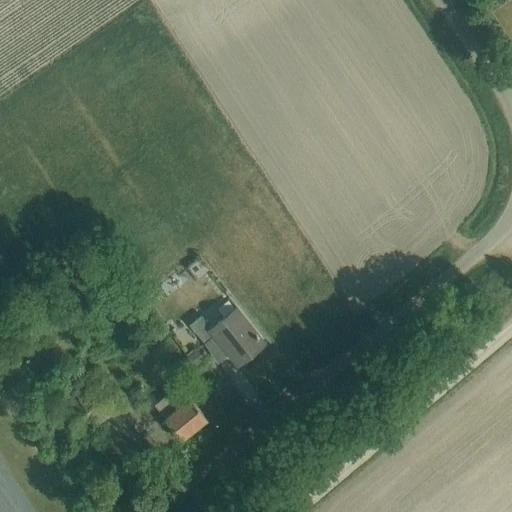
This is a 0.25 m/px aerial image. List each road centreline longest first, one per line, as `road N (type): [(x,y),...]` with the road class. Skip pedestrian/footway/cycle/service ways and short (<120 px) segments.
road 1 (unclassified): [(159,511),(511,216)]
road 2 (unclassified): [(298,511),(511,332)]
road 3 (unclassified): [(511,130),(426,0)]
